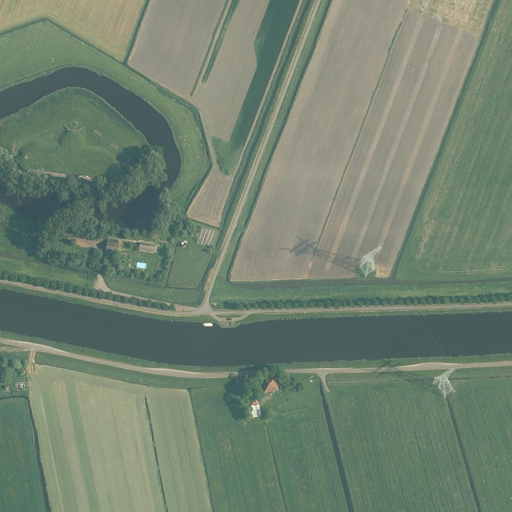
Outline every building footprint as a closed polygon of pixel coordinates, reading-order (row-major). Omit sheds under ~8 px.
[(78,129),(83,127),(83,124),(83,121),(83,119),(82,118),(80,117),(79,116),(77,115),(75,115),(73,115),(72,115),(70,115),(69,116),(68,117),(67,118),(66,119),(66,120),(66,122),(65,123),(65,125),(65,126),(67,128),(71,128),(71,127),(75,128),(75,129),(78,129)] [(103,134),(97,129),(95,132),(94,133),(100,138),(101,137),(102,135),(103,134)] [(18,158),(17,159),(17,160),(18,161),(18,162),(17,163),(20,165),(18,171),(18,172),(22,174),(27,173),(30,169),(66,173),(111,179),(112,183),(117,185),(120,184),(121,183),(121,177),(121,171),(120,167),(121,167),(124,163),(121,160),(114,154),(104,148),(100,146),(95,145),(85,145),(86,139),(86,137),(85,135),(84,134),(83,134),(82,134),(81,135),(79,133),(78,132),(75,132),(75,131),(70,130),(70,132),(68,131),(67,131),(63,131),(61,131),(60,132),(60,133),(58,141),(57,141),(56,141),(45,140),(39,140),(35,140),(32,141),(28,142),(20,146),(20,147),(19,148),(19,149),(22,154),(22,156),(21,157),(19,158),(18,158)] [(121,146),(115,141),(112,144),(112,145),(111,145),(118,150),(118,149),(121,146)] [(116,254),(117,245),(118,240),(107,239),(106,243),(107,243),(106,252),(116,254)] [(156,246),(139,244),(139,249),(155,252),(156,246)] [(275,377),(260,380),(263,394),(282,390),(280,380),(276,381),(275,377)] [(249,419),(260,417),(261,417),(257,399),(249,402),(250,407),(246,408),(249,419)]
